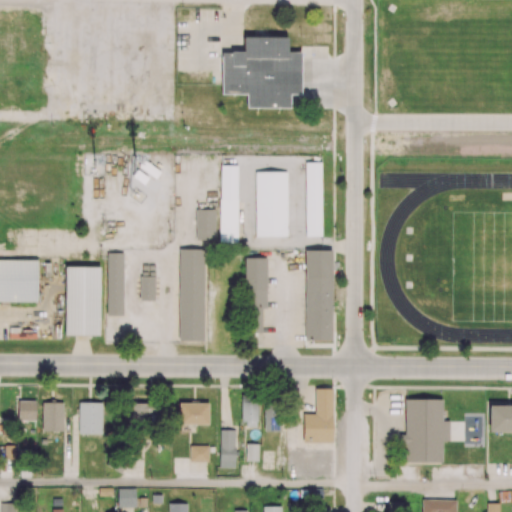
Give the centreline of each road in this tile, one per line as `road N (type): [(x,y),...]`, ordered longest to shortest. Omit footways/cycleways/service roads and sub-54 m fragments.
road 1 (tertiary): [(511,368),(0,363)]
road 2 (residential): [(355,0),(355,367)]
road 3 (residential): [(355,367),(355,511)]
